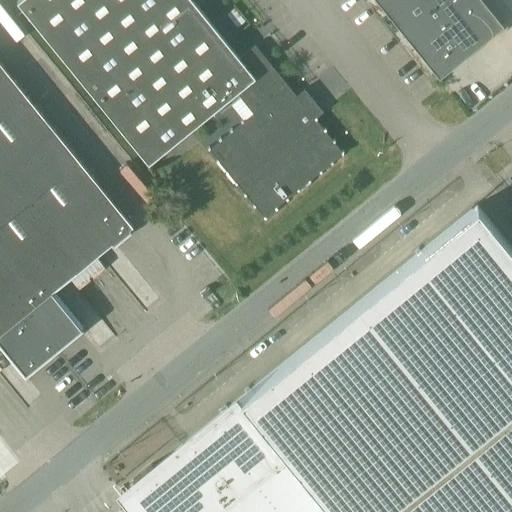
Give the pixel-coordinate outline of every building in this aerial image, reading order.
[(193,0),(20,0),(19,0),(149,161),(217,106),(236,90),(241,96),(254,111),(210,147),(266,217),(344,153),(313,114),(298,96),(255,43),(239,56),(238,55),(234,49),(193,0)] [(378,0),(439,75),(483,39),(503,23),(484,0),(378,0)] [(0,60),(0,343),(26,375),(83,328),(53,290),(67,279),(68,278),(70,277),(78,286),(104,265),(96,255),(98,254),(99,253),(112,242),(114,244),(132,230),(130,228),(134,225),(0,60)] [(236,90),(217,106),(222,112),(232,103),(241,96),(236,90)] [(511,511),(511,246),(478,204),(155,467),(152,463),(133,479),(151,500),(142,508),(145,511),(188,511),(211,494),(225,511),(511,511)]
